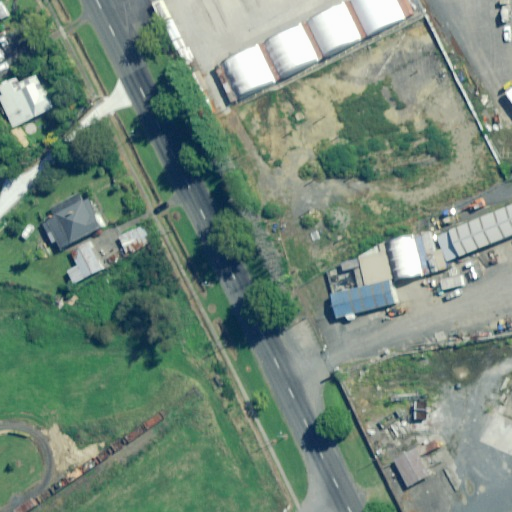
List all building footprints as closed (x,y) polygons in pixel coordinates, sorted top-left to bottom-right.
[(249,38),(231,3),(194,21),(210,55),(197,61),(214,93),(250,76),(235,45),(249,38)] [(357,56),(309,77),(354,178),(402,157),(357,56)] [(36,70),(1,87),(5,97),(1,99),(15,128),(54,110),(36,70)] [(107,228),(89,192),(53,209),(58,218),(44,225),(50,236),(55,233),(63,250),(107,228)] [(511,198),(436,229),(447,256),(511,230),(511,198)] [(153,244),(146,227),(121,237),(128,254),(153,244)] [(104,270),(90,242),(71,251),(79,267),(68,272),(75,285),(104,270)] [(381,276),(320,292),(327,318),(388,303),(381,276)] [(424,428),(416,413),(400,423),(408,437),(424,428)] [(431,478),(418,450),(396,461),(409,488),(431,478)]
